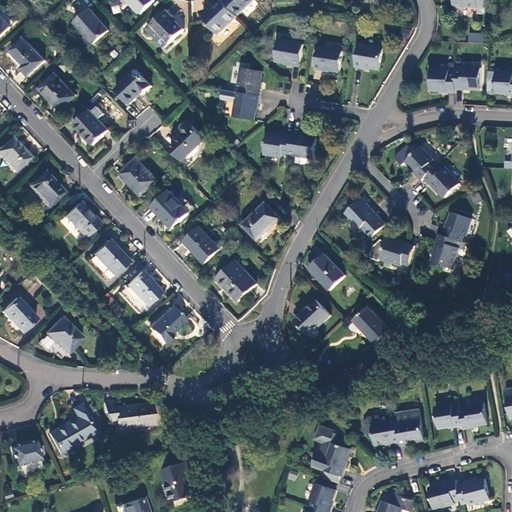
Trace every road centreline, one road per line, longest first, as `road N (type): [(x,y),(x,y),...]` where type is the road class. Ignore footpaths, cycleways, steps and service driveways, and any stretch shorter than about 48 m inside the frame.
road 1 (residential): [(236,337),(87,179)]
road 2 (residential): [(266,335),(299,247),(357,151)]
road 3 (residential): [(235,373),(204,387),(47,374)]
road 4 (residential): [(511,443),(369,481),(354,511)]
road 5 (residential): [(511,118),(453,115),(367,137)]
road 6 (residential): [(87,179),(0,84)]
road 7 (residential): [(380,114),(426,32),(426,0)]
